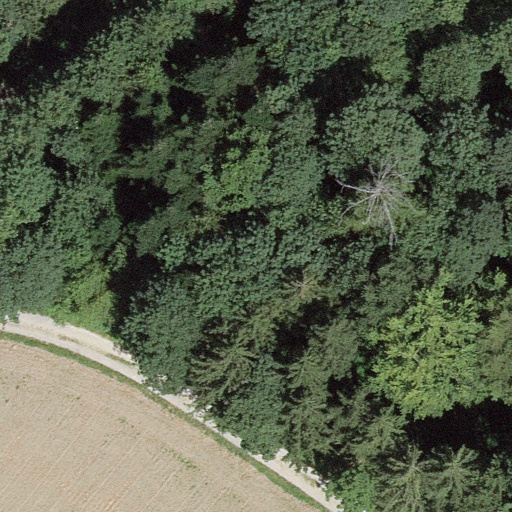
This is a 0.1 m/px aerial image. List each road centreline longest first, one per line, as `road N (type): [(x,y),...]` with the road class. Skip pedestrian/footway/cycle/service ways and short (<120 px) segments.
road 1 (track): [(0,323),(99,350),(336,511)]
road 2 (track): [(0,96),(138,0)]
